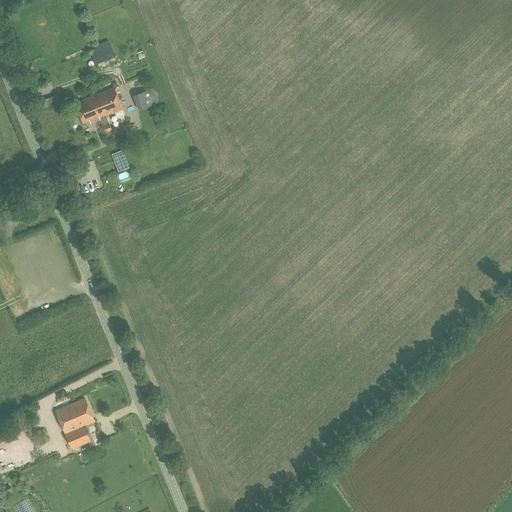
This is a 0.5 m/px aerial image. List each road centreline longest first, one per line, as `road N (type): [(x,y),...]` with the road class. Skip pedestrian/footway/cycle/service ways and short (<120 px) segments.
road 1 (tertiary): [(183,511),(0,60)]
road 2 (track): [(270,511),(511,280)]
